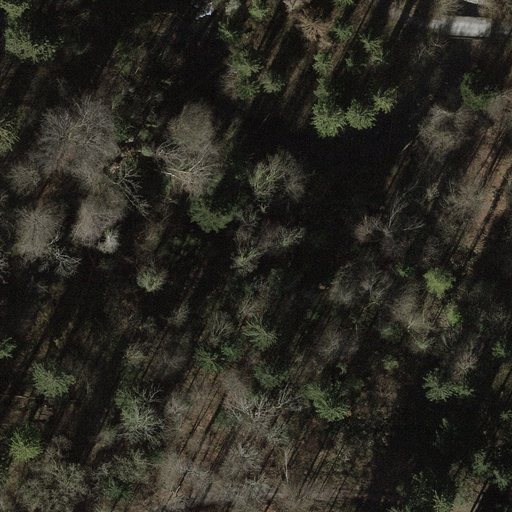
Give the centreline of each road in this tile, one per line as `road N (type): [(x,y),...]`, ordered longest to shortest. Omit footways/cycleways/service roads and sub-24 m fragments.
road 1 (track): [(159,511),(239,491),(511,507)]
road 2 (track): [(86,511),(93,392),(111,338)]
road 3 (track): [(375,0),(395,22),(511,32)]
